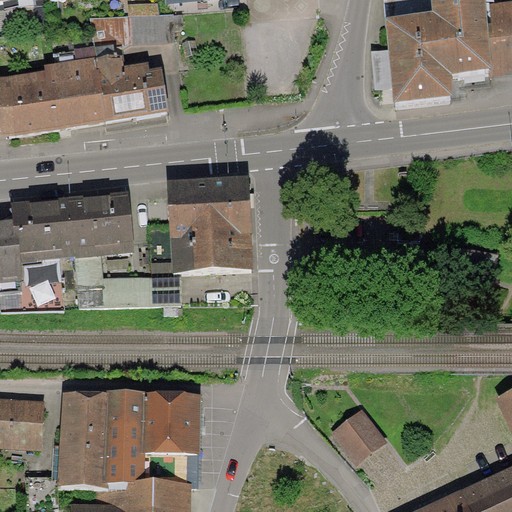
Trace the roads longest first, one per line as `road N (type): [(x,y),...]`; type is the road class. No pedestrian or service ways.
road 1 (secondary): [(273,151),(0,180)]
road 2 (residential): [(273,151),(276,319),(262,387)]
road 3 (secondary): [(511,121),(336,144)]
road 4 (residential): [(262,387),(370,511)]
road 5 (tertiary): [(336,144),(362,0)]
road 6 (residential): [(262,387),(223,511)]
